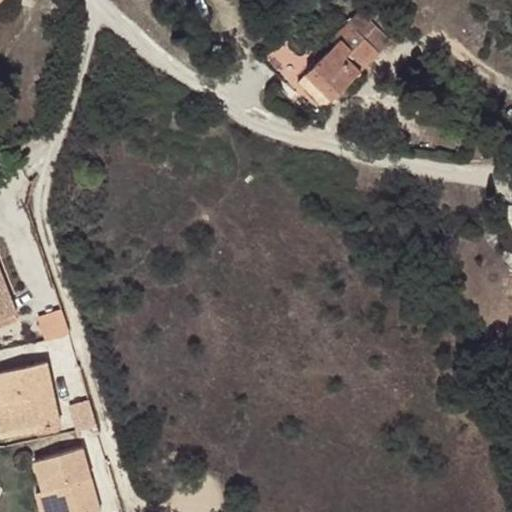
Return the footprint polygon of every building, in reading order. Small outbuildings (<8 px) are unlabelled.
[(307,39),(274,72),(290,88),(297,81),(304,74),(330,100),(379,51),(347,20),(329,38),(334,44),(323,54),(307,39)] [(261,58),(274,72),(307,39),(294,25),(261,58)] [(323,107),(330,100),(304,74),(297,81),(323,107)] [(0,319),(13,314),(0,280),(0,319)] [(41,314),(49,339),(73,331),(65,307),(41,314)] [(0,403),(4,403),(12,436),(58,426),(44,365),(0,374),(0,403)] [(0,438),(12,436),(4,403),(0,403),(0,438)] [(66,409),(74,434),(95,430),(87,403),(66,409)] [(42,489),(47,511),(92,511),(78,449),(30,459),(37,490),(42,489)] [(32,511),(47,511),(42,489),(37,490),(28,492),(32,511)]
